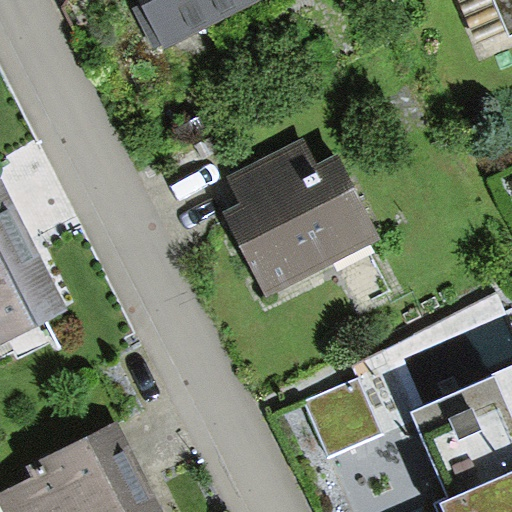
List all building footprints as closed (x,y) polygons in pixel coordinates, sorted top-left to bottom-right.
[(135,0),(161,48),(251,0),(135,0)] [(511,0),(489,0),(505,34),(511,30),(511,0)] [(295,138),(220,176),(234,202),(218,210),(260,294),(372,237),(328,152),(308,162),(295,138)] [(0,338),(62,305),(0,189),(0,338)] [(511,511),(511,345),(501,319),(383,367),(442,511),(511,511)] [(359,377),(307,401),(332,454),(384,429),(359,377)] [(45,471),(0,494),(0,511),(154,511),(110,427),(41,463),(45,471)]
